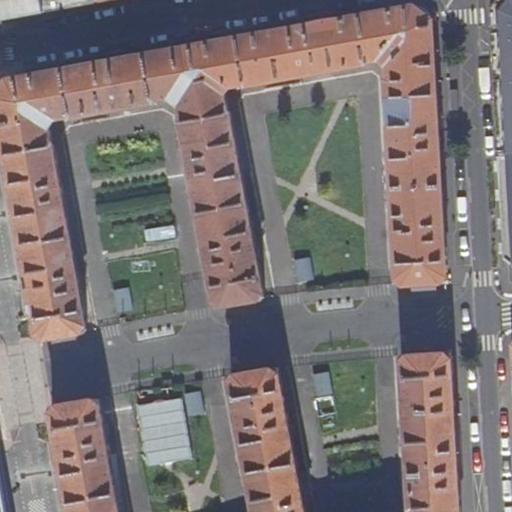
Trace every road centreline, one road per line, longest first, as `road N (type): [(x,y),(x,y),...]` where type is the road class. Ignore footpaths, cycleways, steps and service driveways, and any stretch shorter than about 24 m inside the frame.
road 1 (tertiary): [(466,0),(487,320)]
road 2 (residential): [(280,0),(0,44)]
road 3 (residential): [(42,511),(0,273)]
road 4 (tertiary): [(487,320),(497,511)]
